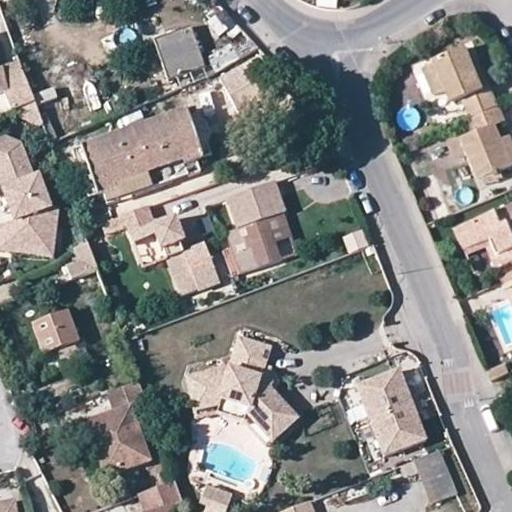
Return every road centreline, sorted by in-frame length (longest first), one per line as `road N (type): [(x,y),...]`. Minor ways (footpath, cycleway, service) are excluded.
road 1 (residential): [(338,38),(337,82),(456,356),(461,401),(509,511)]
road 2 (unknown): [(436,311),(291,378)]
